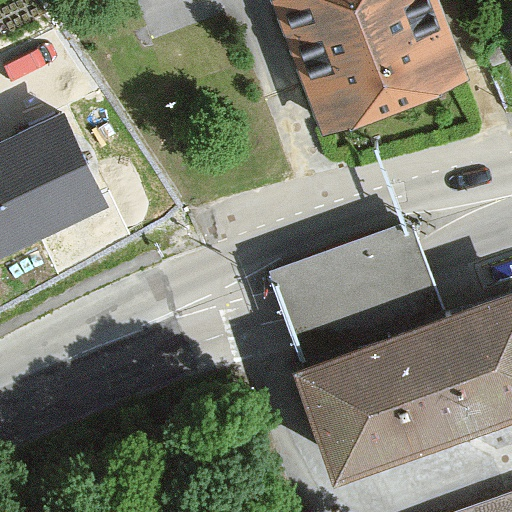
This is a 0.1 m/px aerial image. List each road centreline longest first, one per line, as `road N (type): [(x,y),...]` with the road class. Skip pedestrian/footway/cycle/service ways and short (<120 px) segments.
road 1 (primary): [(511,188),(383,203),(203,273),(90,349)]
road 2 (primary): [(90,349),(239,322),(447,253),(511,215)]
